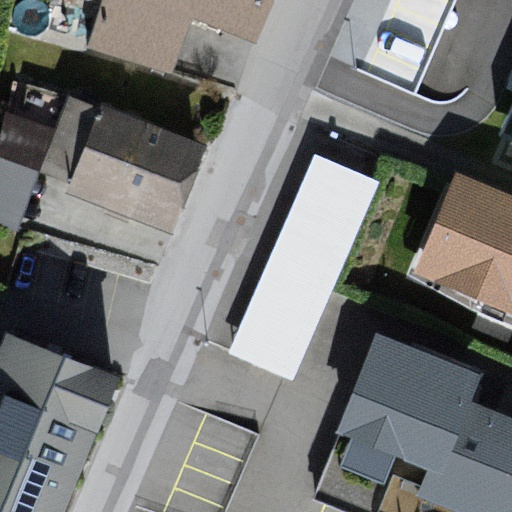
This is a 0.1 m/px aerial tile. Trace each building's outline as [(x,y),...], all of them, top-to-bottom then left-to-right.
[(114,0),(88,57),(170,87),(196,26),(258,51),(281,0),(114,0)] [(511,96),(501,122),(511,126),(511,96)] [(12,104),(0,149),(0,211),(24,218),(52,115),(12,104)] [(105,110),(74,193),(172,240),(205,152),(105,110)] [(311,139),(231,344),(297,370),(377,165),(311,139)] [(511,205),(460,184),(414,288),(511,328),(511,205)] [(7,342),(0,358),(0,511),(68,511),(123,383),(7,342)] [(488,382),(378,342),(316,500),(341,511),(511,511),(511,425),(476,411),(488,382)]
